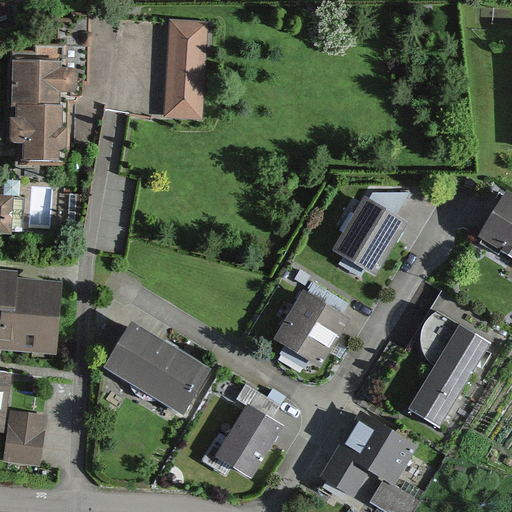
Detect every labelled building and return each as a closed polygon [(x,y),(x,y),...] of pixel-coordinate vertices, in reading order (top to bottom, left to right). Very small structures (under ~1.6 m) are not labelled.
[(207,25),(168,23),(164,119),(203,120),(207,25)] [(63,51),(11,52),(12,165),(64,165),(63,51)] [(29,189),(0,189),(0,233),(29,233),(29,189)] [(511,198),(508,197),(481,246),(511,263),(511,198)] [(405,229),(363,205),(334,255),(376,279),(405,229)] [(14,273),(0,273),(0,352),(54,353),(55,284),(14,284),(14,273)] [(342,321),(299,297),(270,347),(313,372),(342,321)] [(438,317),(423,343),(443,354),(409,414),(444,433),(492,348),(438,317)] [(209,374),(131,328),(106,370),(184,416),(209,374)] [(284,432),(245,408),(213,463),(252,486),(284,432)] [(418,450),(364,420),(326,488),(354,503),(366,480),(393,495),(418,450)] [(45,429),(9,424),(5,462),(41,466),(45,429)]
